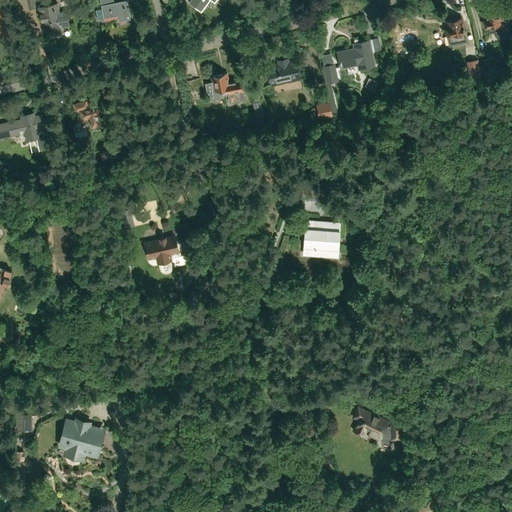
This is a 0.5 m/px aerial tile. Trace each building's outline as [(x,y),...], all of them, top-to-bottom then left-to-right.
[(100,0),(102,9),(96,11),(98,20),(104,18),(104,19),(118,17),(119,22),(131,20),(130,14),(127,1),(113,4),(112,0),(100,0)] [(60,28),(69,26),(66,13),(59,14),(57,5),(39,8),(41,21),(44,21),(47,37),(52,36),(52,38),(60,37),(60,35),(61,34),(60,28)] [(0,36),(0,35),(0,33),(10,31),(7,17),(7,16),(5,6),(0,7),(0,36)] [(498,39),(510,36),(508,26),(500,28),(500,25),(501,25),(499,11),(485,14),(488,28),(490,34),(496,33),(498,39)] [(447,30),(448,35),(447,35),(449,45),(468,41),(466,31),(465,32),(462,19),(448,22),(449,30),(447,30)] [(361,68),(374,65),(369,42),(356,45),(357,50),(340,53),(342,63),(340,63),(341,65),(342,65),(342,67),(360,64),(361,68)] [(483,59),(486,75),(497,72),(493,56),(483,59)] [(466,61),(470,81),(482,79),(478,59),(466,61)] [(273,86),(300,79),(295,61),(288,63),(288,60),(280,62),(280,65),(269,68),(273,86)] [(335,63),(323,66),(326,83),(331,82),(338,81),(335,63)] [(227,73),(212,76),(213,82),(205,83),(209,100),(224,97),(223,95),(228,94),(229,103),(245,100),(240,79),(229,82),(227,73)] [(263,112),(259,95),(254,96),(255,102),(252,103),(255,114),(263,112)] [(340,98),(325,99),(326,111),(340,110),(340,98)] [(106,101),(103,109),(112,112),(115,104),(106,101)] [(98,116),(102,115),(99,106),(88,109),(86,103),(75,106),(76,112),(80,111),(82,121),(72,123),(78,143),(89,140),(85,126),(90,124),(91,128),(93,128),(94,130),(98,129),(99,127),(101,126),(98,116)] [(22,120),(0,125),(0,138),(25,133),(27,141),(37,138),(40,150),(45,149),(50,147),(46,128),(43,115),(40,116),(35,117),(34,114),(21,117),(22,120)] [(120,211),(121,218),(132,216),(131,209),(120,211)] [(306,221),(304,253),(336,256),(339,223),(306,221)] [(178,251),(175,236),(165,238),(165,237),(160,239),(160,240),(145,243),(148,258),(156,256),(158,262),(171,259),(169,253),(178,251)] [(9,284),(13,272),(0,268),(0,298),(5,283),(9,284)] [(33,430),(33,407),(17,407),(17,430),(33,430)] [(373,415),(358,407),(354,416),(359,419),(354,430),(364,435),(365,432),(379,438),(386,422),(373,416),(373,415)] [(67,441),(68,441),(67,446),(96,454),(99,441),(97,441),(100,429),(88,426),(89,423),(76,420),(75,422),(67,420),(63,433),(70,434),(69,439),(68,438),(67,441)] [(15,449),(15,459),(24,459),(24,449),(15,449)] [(388,511),(412,511),(408,501),(387,509),(388,511)]
